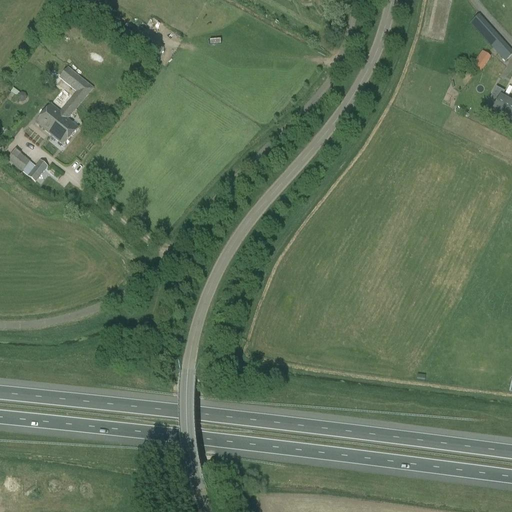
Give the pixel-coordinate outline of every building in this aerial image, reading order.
[(470,24),(505,63),(511,55),(511,51),(479,15),(470,24)] [(490,57),(483,51),(473,65),(480,71),(490,57)] [(76,93),(60,113),(50,105),(35,124),(63,147),(79,129),(68,121),(94,89),(68,68),(59,79),(76,93)] [(13,89),(10,92),(17,97),(17,99),(18,102),(22,103),(25,101),(27,98),(25,94),(22,93),(20,94),(13,89)] [(511,125),(511,103),(500,97),(491,114),(511,125)] [(35,167),(15,150),(7,159),(27,176),(35,167)] [(48,168),(40,161),(27,177),(35,183),(48,168)]
